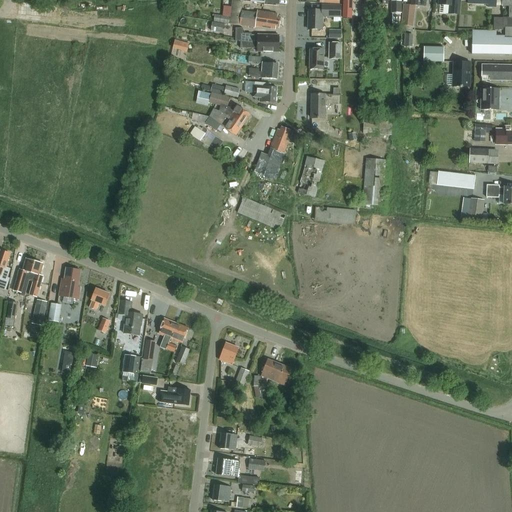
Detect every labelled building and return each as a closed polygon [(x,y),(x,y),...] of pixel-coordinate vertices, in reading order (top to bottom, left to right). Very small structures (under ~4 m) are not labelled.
[(343,0),(343,19),(352,19),(352,0),(343,0)] [(412,0),(412,6),(404,5),(402,26),(413,27),(415,6),(418,6),(418,0),(412,0)] [(438,0),(438,6),(449,7),(449,15),(460,16),(461,0),(458,0),(438,0)] [(511,0),(502,0),(502,7),(510,7),(509,18),(503,18),(503,23),(505,38),(511,38),(511,0)] [(400,24),(401,1),(391,1),(391,13),(392,13),(392,23),(400,24)] [(372,25),(373,5),(362,4),(362,24),(372,25)] [(341,6),(323,6),(322,11),(309,11),(308,30),(319,31),(320,32),(326,26),(322,23),(322,17),(340,17),(341,6)] [(215,15),(214,22),(230,24),(255,28),(255,26),(275,29),(275,27),(279,27),(281,18),(277,17),(277,14),(258,11),(257,14),(257,17),(241,14),(241,12),(231,10),(232,8),(224,7),(223,16),(215,15)] [(494,18),(493,30),(503,30),(503,28),(503,23),(503,18),(494,18)] [(224,33),(225,25),(213,23),(212,31),(224,33)] [(340,29),(329,29),(329,37),(340,38),(340,29)] [(496,32),(472,31),(472,54),(511,55),(511,38),(504,38),(504,37),(496,36),(496,32)] [(279,36),(252,35),(252,34),(243,34),(241,34),(241,39),(241,41),(241,42),(258,44),(279,45),(279,36)] [(405,36),(405,47),(412,48),(413,36),(405,36)] [(279,53),(279,45),(258,44),(241,42),(241,49),(257,49),(257,53),(279,53)] [(341,60),(342,43),(329,42),(328,59),(341,60)] [(423,62),(443,63),(444,48),(423,47),(423,62)] [(310,49),(310,69),(323,70),(324,50),(310,49)] [(277,80),(279,64),(262,63),(261,72),(259,72),(259,70),(250,69),(249,76),(251,77),(251,78),(261,79),(277,80)] [(454,87),(471,88),(471,63),(454,63),(454,87)] [(481,65),(481,73),(489,73),(489,80),(500,81),(511,80),(511,65),(482,65),(481,65)] [(269,87),(269,84),(245,82),(245,93),(254,94),(253,98),(260,98),(260,102),(276,103),(277,88),(269,87)] [(211,92),(212,92),(222,95),(225,87),(213,84),(211,92)] [(223,95),(237,98),(240,90),(226,86),(223,95)] [(481,88),(481,110),(499,110),(499,88),(482,88),(481,88)] [(198,91),(197,98),(209,101),(208,103),(227,108),(230,98),(222,96),(211,93),(211,95),(198,91)] [(341,105),(341,95),(334,95),(312,95),(312,119),(325,119),(325,105),(341,105)] [(230,117),(243,126),(251,115),(237,106),(233,112),(226,109),(224,113),(230,117)] [(216,131),(220,126),(236,136),(243,126),(230,117),(224,113),(214,109),(209,118),(205,123),(216,131)] [(495,113),(495,121),(507,121),(507,113),(495,113)] [(392,136),(393,121),(364,119),(363,134),(392,136)] [(477,140),(488,140),(488,124),(477,124),(477,140)] [(191,136),(188,141),(207,149),(209,147),(206,145),(213,135),(204,129),(202,132),(195,127),(190,135),(191,136)] [(261,154),(254,173),(275,180),(284,155),(284,154),(289,141),(287,140),(290,131),(281,128),(280,131),(277,130),(268,156),(261,154)] [(496,145),(511,145),(511,129),(496,129),(496,145)] [(488,150),(470,149),(469,164),(488,164),(488,150)] [(315,198),(325,162),(307,157),(297,193),(315,198)] [(383,206),(386,161),(365,159),(362,205),(383,206)] [(438,172),(436,186),(474,190),(474,189),(475,176),(463,175),(438,172)] [(499,196),(503,196),(503,205),(511,205),(511,187),(504,187),(504,188),(499,188),(499,185),(487,185),(487,197),(499,197),(499,196)] [(244,198),(237,213),(280,231),(286,216),(288,213),(266,204),(265,207),(244,198)] [(462,208),(461,218),(481,220),(484,200),(471,199),(470,209),(462,208)] [(354,227),(356,211),(315,207),(314,222),(354,227)] [(0,275),(1,276),(0,278),(0,288),(5,290),(9,278),(7,278),(10,269),(7,267),(9,261),(7,261),(10,254),(1,251),(0,253),(0,275)] [(20,270),(14,291),(21,293),(20,296),(25,297),(29,280),(35,262),(26,259),(23,271),(20,270)] [(33,281),(29,295),(37,298),(43,276),(40,276),(43,264),(35,262),(29,280),(33,281)] [(79,300),(81,288),(78,288),(81,271),(66,268),(64,280),(62,280),(59,296),(79,300)] [(106,306),(111,295),(96,289),(91,301),(93,301),(90,308),(97,311),(100,304),(106,306)] [(124,333),(140,336),(143,315),(131,313),(132,303),(120,301),(119,314),(126,316),(124,333)] [(17,303),(8,302),(6,319),(5,318),(4,326),(14,327),(17,303)] [(51,304),(48,320),(55,321),(57,305),(51,304)] [(35,305),(31,323),(41,325),(45,307),(35,305)] [(106,333),(110,321),(103,318),(98,330),(106,333)] [(170,339),(177,324),(164,319),(159,334),(164,336),(159,347),(166,350),(166,349),(169,343),(170,339)] [(183,343),(188,328),(177,324),(170,339),(183,343)] [(145,340),(142,360),(152,361),(155,341),(145,340)] [(220,359),(233,364),(239,349),(226,344),(220,359)] [(189,351),(181,348),(175,361),(183,364),(189,351)] [(87,355),(85,366),(96,368),(98,357),(87,355)] [(125,355),(121,380),(137,383),(140,357),(125,355)] [(273,381),(280,364),(267,359),(261,376),(273,381)] [(286,386),(292,369),(280,364),(273,381),(286,386)] [(251,370),(243,367),(237,382),(245,385),(251,370)] [(157,378),(143,376),(142,383),(156,385),(157,378)] [(190,390),(175,388),(168,387),(167,394),(160,393),(159,402),(188,406),(190,390)] [(88,391),(80,394),(82,399),(90,397),(88,391)] [(169,428),(188,432),(190,416),(171,413),(169,428)] [(242,446),(235,446),(237,435),(222,433),(220,448),(236,450),(235,456),(241,456),(242,446)] [(268,439),(251,435),(249,444),(266,447),(268,439)] [(186,456),(186,440),(165,440),(164,456),(186,456)] [(255,449),(244,448),(243,454),(254,456),(255,449)] [(240,461),(234,460),(218,458),(217,474),(239,477),(240,461)] [(266,461),(249,459),(249,468),(265,470),(266,461)] [(169,466),(169,482),(182,482),(183,466),(169,466)] [(296,467),(296,481),(304,481),(305,467),(296,467)] [(164,482),(164,473),(153,473),(153,482),(164,482)] [(249,477),(248,485),(259,486),(260,478),(249,477)] [(215,484),(213,500),(229,502),(230,486),(215,484)] [(163,492),(163,495),(151,495),(151,503),(178,503),(178,492),(163,492)] [(244,498),(238,497),(237,507),(249,508),(250,504),(243,503),(244,498)] [(143,511),(145,501),(135,499),(133,511),(143,511)]
